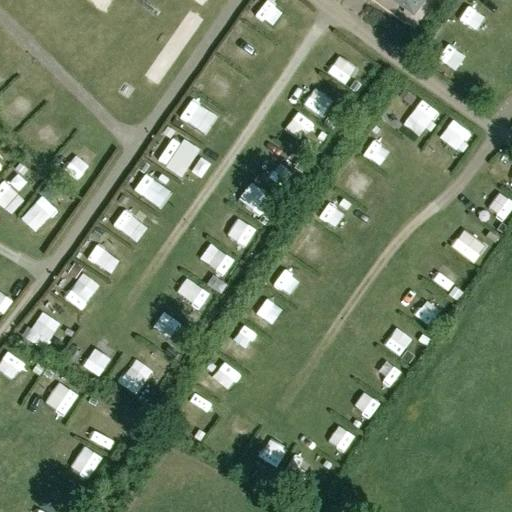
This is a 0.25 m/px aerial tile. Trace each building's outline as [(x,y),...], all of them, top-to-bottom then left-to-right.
[(388,0),(412,17),(425,0),(388,0)] [(464,52),(469,51),(466,35),(447,38),(452,68),(466,66),(464,52)] [(337,66),(349,77),(362,62),(350,52),(337,66)] [(13,108),(31,100),(22,82),(4,90),(13,108)] [(327,111),(337,98),(318,84),(308,96),(327,111)] [(435,122),(446,104),(425,91),(414,109),(435,122)] [(202,125),(215,108),(194,93),(182,111),(202,125)] [(293,102),(289,111),(315,125),(320,115),(293,102)] [(444,125),(430,147),(448,158),(462,136),(444,125)] [(160,153),(186,171),(203,145),(177,128),(160,153)] [(285,151),(272,165),(286,178),(300,164),(285,151)] [(344,176),(364,188),(375,171),(354,159),(344,176)] [(150,171),(139,187),(148,194),(160,178),(150,171)] [(6,172),(0,181),(0,192),(11,199),(21,181),(6,172)] [(42,223),(54,206),(40,197),(29,214),(42,223)] [(126,202),(116,219),(138,232),(148,214),(126,202)] [(221,222),(248,240),(260,223),(233,205),(221,222)] [(110,256),(119,243),(108,237),(100,250),(110,256)] [(215,246),(207,265),(227,274),(235,254),(215,246)] [(468,279),(478,260),(454,247),(444,266),(468,279)] [(8,270),(0,279),(0,292),(10,301),(25,283),(8,270)] [(81,273),(68,290),(85,303),(98,286),(81,273)] [(192,278),(178,292),(191,305),(205,290),(192,278)] [(156,325),(179,336),(188,317),(165,306),(156,325)] [(105,370),(121,342),(104,332),(87,359),(105,370)] [(382,341),(375,350),(390,362),(397,353),(382,341)] [(219,355),(208,370),(232,388),(243,373),(219,355)] [(135,358),(123,373),(141,387),(153,371),(135,358)] [(30,388),(34,372),(23,369),(19,386),(30,388)] [(62,371),(52,391),(72,401),(82,381),(62,371)] [(192,397),(211,407),(218,395),(199,384),(192,397)] [(103,405),(104,426),(124,424),(123,404),(103,405)] [(355,445),(364,426),(353,421),(345,440),(355,445)] [(261,444),(269,450),(282,432),(274,426),(261,444)] [(77,459),(95,471),(106,455),(89,443),(77,459)] [(56,472),(49,488),(71,498),(78,482),(56,472)] [(34,511),(55,511),(58,507),(39,499),(33,511),(34,511)]
